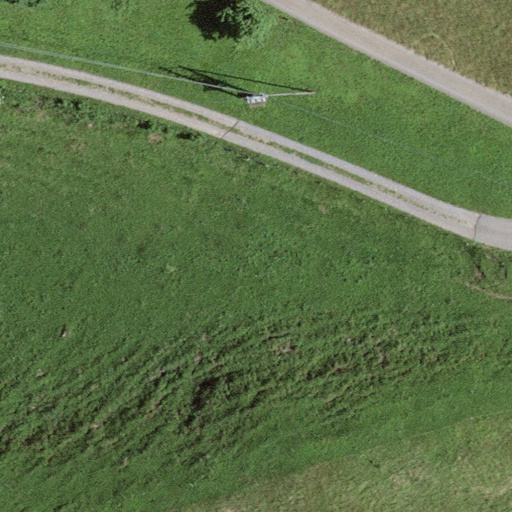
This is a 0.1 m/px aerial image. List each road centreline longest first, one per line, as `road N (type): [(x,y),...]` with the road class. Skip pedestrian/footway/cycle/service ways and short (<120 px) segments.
road 1 (track): [(511,225),(81,86),(0,75)]
road 2 (unclassified): [(511,111),(293,0)]
